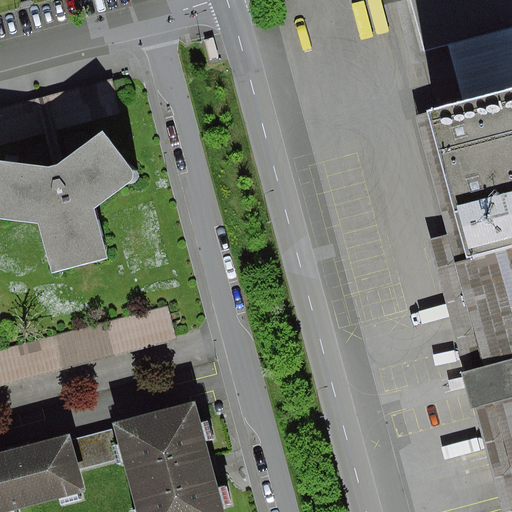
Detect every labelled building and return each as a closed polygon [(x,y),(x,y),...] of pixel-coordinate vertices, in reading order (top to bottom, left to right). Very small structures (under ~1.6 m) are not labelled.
[(511,27),(511,0),(410,0),(425,51),(451,44),(511,27)] [(511,27),(451,44),(466,103),(511,90),(511,27)] [(111,80),(0,109),(0,144),(120,113),(111,80)] [(468,230),(475,257),(511,247),(511,90),(466,103),(436,111),(468,230)] [(57,166),(0,159),(0,217),(37,222),(50,272),(105,259),(92,208),(137,173),(102,130),(57,166)] [(432,240),(477,408),(511,398),(511,247),(475,257),(468,230),(432,240)] [(171,312),(0,355),(0,390),(179,345),(171,312)] [(511,511),(511,398),(477,408),(505,511),(511,511)] [(220,511),(191,404),(112,426),(135,511),(220,511)] [(62,434),(0,451),(0,506),(1,511),(6,511),(77,492),(62,434)]
